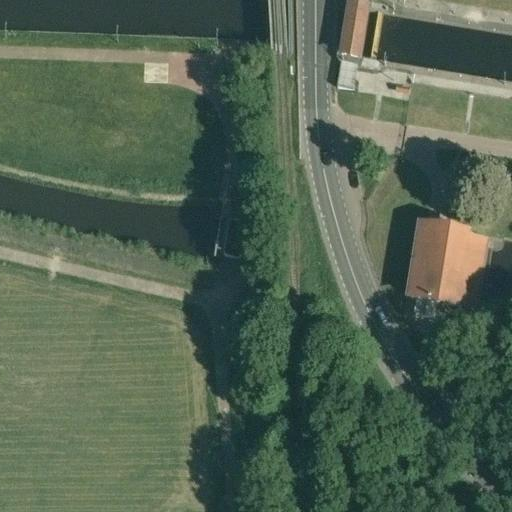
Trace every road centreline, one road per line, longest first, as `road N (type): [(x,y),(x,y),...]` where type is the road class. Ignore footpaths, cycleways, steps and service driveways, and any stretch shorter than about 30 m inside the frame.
road 1 (tertiary): [(511,502),(404,377),(350,274),(318,143),(314,0)]
road 2 (track): [(233,511),(218,305)]
